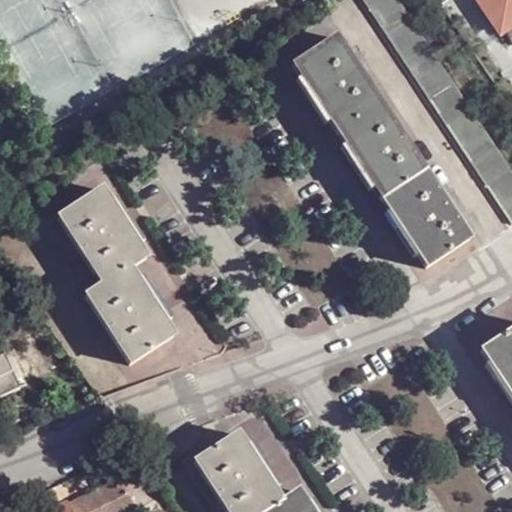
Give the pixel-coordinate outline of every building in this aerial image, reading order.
[(0,0),(0,66),(35,131),(196,44),(172,0),(0,0)] [(170,0),(187,38),(263,6),(260,0),(170,0)] [(367,0),(511,215),(511,160),(404,0),(367,0)] [(511,0),(475,0),(503,38),(510,34),(511,31),(511,0)] [(429,267),(471,238),(338,34),(293,65),(429,267)] [(210,37),(200,42),(205,52),(215,46),(210,37)] [(0,167),(9,164),(0,147),(0,167)] [(175,336),(131,268),(147,257),(102,188),(58,216),(102,283),(85,294),(130,363),(175,336)] [(511,331),(482,351),(511,394),(511,331)] [(0,401),(22,391),(6,357),(0,359),(0,401)] [(238,433),(195,462),(227,511),(311,511),(298,491),(282,501),(238,433)] [(126,511),(136,507),(120,476),(66,504),(65,501),(45,511),(126,511)]
